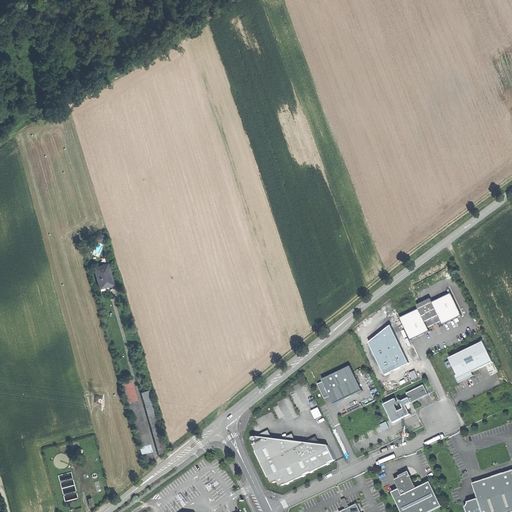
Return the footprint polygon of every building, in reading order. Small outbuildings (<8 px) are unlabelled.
[(115,285),(109,263),(94,268),(100,289),(109,287),(115,285)] [(402,317),(412,340),(431,330),(429,327),(436,323),(443,320),(445,324),(464,315),(453,293),(434,302),(432,298),(419,305),(420,308),(402,317)] [(485,341),(451,358),(452,360),(447,362),(448,363),(447,364),(448,367),(450,366),(450,367),(455,365),(457,370),(459,375),(457,376),(461,382),(476,375),(474,372),(495,362),(485,341)] [(332,395),(336,404),(349,398),(364,390),(352,366),(346,369),(347,370),(325,381),(319,384),(326,398),(332,395)] [(324,379),(325,381),(347,370),(346,369),(324,379)] [(419,369),(411,372),(414,379),(422,375),(419,369)] [(153,452),(133,383),(123,386),(142,455),(153,452)] [(385,404),(394,422),(403,418),(412,414),(407,405),(429,394),(425,384),(408,393),(410,397),(399,403),(397,398),(385,404)] [(151,391),(142,393),(158,451),(166,449),(151,391)] [(313,410),(317,419),(324,415),(320,407),(313,410)] [(382,424),(385,430),(390,427),(387,421),(382,424)] [(256,442),(257,442),(258,443),(255,444),(258,451),(257,451),(270,477),(270,476),(273,483),(279,480),(281,486),(287,483),(288,484),(291,483),(291,482),(304,476),(307,475),(306,474),(311,471),(312,472),(328,464),(328,465),(331,463),(330,462),(336,459),(329,445),(323,448),(318,436),(299,445),(294,433),(276,442),(270,429),(255,436),(254,437),(253,438),(253,440),(255,442),(256,442)] [(85,443),(82,443),(81,443),(79,444),(76,447),(75,449),(74,452),(74,456),(75,458),(77,461),(80,463),(84,464),(86,464),(89,463),(91,462),(93,459),(94,457),(95,455),(95,452),(94,450),(93,448),(91,445),(89,444),(85,443)] [(70,460),(69,458),(67,456),(65,454),(63,453),(61,453),(59,453),(57,454),(55,456),(53,458),(53,461),(53,464),(54,466),(56,468),(59,470),(62,470),(64,469),(65,469),(67,467),(68,466),(69,464),(70,462),(70,460)] [(511,470),(474,483),(479,498),(469,501),(469,503),(467,506),(468,511),(509,511),(511,511),(511,470)] [(79,500),(71,472),(58,476),(65,504),(79,500)] [(393,492),(403,511),(429,511),(443,506),(431,481),(418,488),(412,475),(410,476),(409,473),(402,476),(396,479),(400,489),(393,492)] [(362,511),(358,503),(350,507),(351,509),(349,510),(348,508),(341,511),(340,511),(362,511)]
